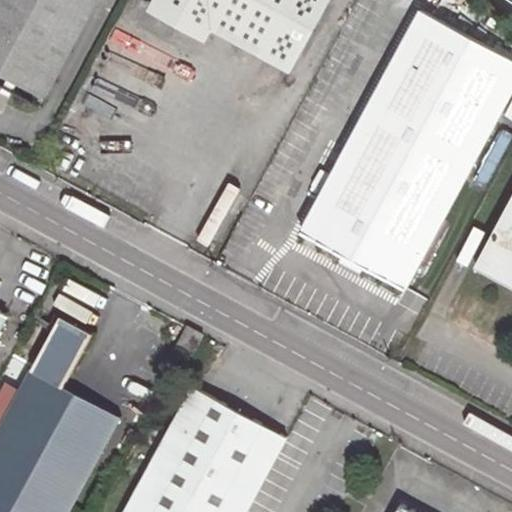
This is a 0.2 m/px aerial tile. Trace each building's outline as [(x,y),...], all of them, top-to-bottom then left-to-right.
[(97,0),(0,0),(0,74),(44,98),(97,0)] [(328,0),(160,0),(290,71),(328,0)] [(511,90),(511,58),(423,10),(301,231),(404,287),(511,90)] [(511,198),(476,266),(511,285),(511,198)] [(22,389),(0,429),(0,511),(69,511),(122,416),(63,384),(92,334),(89,332),(95,320),(74,309),(67,321),(61,317),(22,389)] [(201,336),(188,329),(179,345),(193,353),(201,336)] [(0,394),(0,429),(22,389),(7,382),(0,394)] [(235,409),(194,387),(126,511),(246,511),(286,438),(235,409)] [(418,511),(402,503),(396,511),(418,511)]
